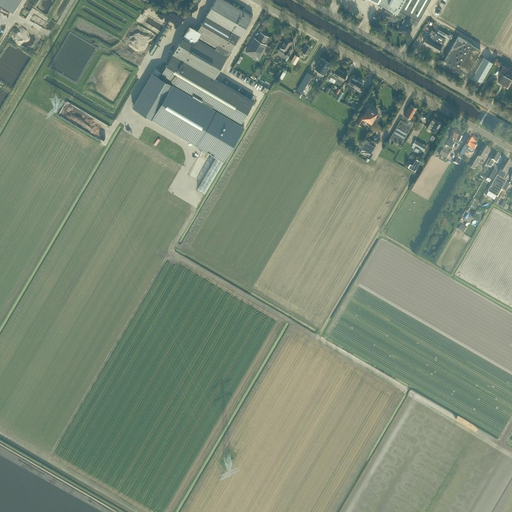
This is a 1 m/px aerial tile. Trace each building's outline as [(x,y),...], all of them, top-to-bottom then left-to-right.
[(0,0),(0,3),(14,12),(20,0),(0,0)] [(201,100),(240,124),(254,101),(214,78),(226,57),(228,57),(231,51),(230,51),(239,35),(241,36),(252,16),(230,3),(225,0),(215,0),(197,30),(189,25),(159,76),(180,88),(201,100)] [(372,0),(387,8),(386,10),(385,9),(382,15),(394,22),(397,17),(397,16),(398,14),(405,18),(402,23),(399,30),(399,31),(400,32),(401,32),(402,31),(408,34),(411,27),(411,26),(413,23),(416,25),(429,0),(372,0)] [(437,37),(438,34),(434,32),(435,31),(431,29),(429,33),(431,35),(429,39),(426,37),(423,43),(431,47),(437,37)] [(448,35),(439,29),(437,32),(446,38),(448,35)] [(255,56),(258,58),(266,45),(264,44),(268,37),(260,32),(256,39),(254,37),(246,52),(254,56),(255,56)] [(444,60),(467,73),(471,66),(474,67),(479,59),(476,57),(481,50),(472,45),(472,44),(458,36),(444,60)] [(283,53),(288,56),(292,49),(289,47),(292,41),(286,37),(280,46),(280,47),(278,50),(283,53)] [(437,37),(431,47),(438,52),(441,46),(444,41),(437,37)] [(304,52),(307,54),(311,47),(306,44),(302,51),(301,50),(299,53),(302,55),(304,52)] [(290,61),(292,63),(295,64),(300,57),(295,54),(290,61)] [(484,57),(473,77),(482,82),(493,63),(484,57)] [(323,75),(324,73),(330,63),(321,58),(315,68),(321,71),(320,73),(323,75)] [(511,79),(511,76),(507,74),(510,69),(507,67),(506,67),(501,64),(498,69),(504,72),(499,81),(504,84),(505,86),(507,87),(508,86),(511,79)] [(336,80),(342,70),(336,66),(334,70),(331,68),(327,77),(329,78),(331,77),(336,80)] [(224,161),(244,126),(240,124),(159,76),(162,71),(155,68),(152,72),(153,73),(133,107),(224,161)] [(342,70),(336,80),(341,83),(347,73),(342,70)] [(312,75),(307,72),(303,78),(308,81),(312,75)] [(352,76),(348,83),(351,85),(349,88),(351,89),(357,79),(352,76)] [(357,79),(351,89),(353,90),(354,88),(360,91),(362,87),(360,86),(363,82),(357,79)] [(308,84),(305,83),(298,95),(301,97),(308,84)] [(340,90),(335,98),(339,100),(343,92),(340,90)] [(404,115),(410,118),(416,108),(411,105),(409,108),(408,108),(404,115)] [(373,121),(375,123),(378,118),(374,116),(376,113),(368,108),(364,114),(362,113),(356,122),(361,125),(364,119),(371,123),(373,121)] [(431,117),(426,126),(435,131),(441,122),(440,122),(440,121),(437,119),(437,120),(436,119),(436,120),(431,117)] [(411,126),(400,120),(390,138),(401,144),(411,126)] [(454,139),(459,142),(463,135),(458,132),(458,133),(454,131),(451,137),(451,138),(450,140),(449,140),(446,146),(452,149),(455,144),(452,142),(454,139)] [(470,139),(460,156),(463,157),(467,151),(472,154),(473,153),(477,146),(474,144),(475,142),(470,139)] [(369,141),(367,140),(366,141),(365,141),(361,148),(362,148),(360,151),(368,156),(370,153),(371,153),(375,147),(368,143),(369,141)] [(426,146),(415,140),(413,144),(423,150),(426,146)] [(491,151),(489,150),(484,147),(478,157),(476,156),(469,167),(474,170),(481,160),(484,162),(487,157),(491,151)] [(443,150),(440,154),(440,155),(447,159),(450,154),(443,150)] [(494,162),(497,164),(501,157),(495,154),(491,161),(488,166),(491,168),(494,162)] [(410,163),(408,167),(410,169),(414,171),(415,171),(421,161),(420,161),(416,159),(412,165),(410,163)] [(503,181),(506,175),(511,166),(511,163),(507,161),(488,192),(498,198),(502,190),(507,183),(503,181)] [(498,171),(493,168),(487,179),(491,181),(498,171)]
